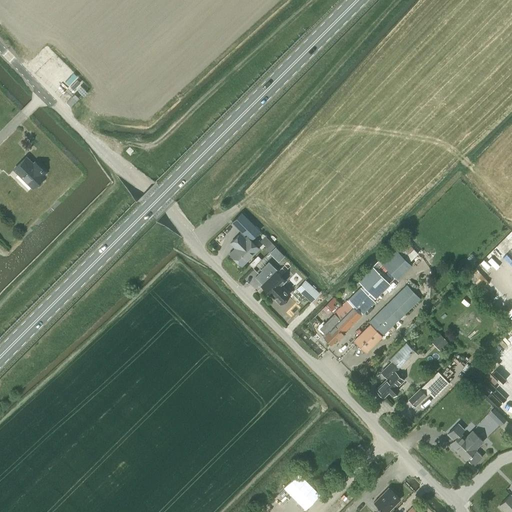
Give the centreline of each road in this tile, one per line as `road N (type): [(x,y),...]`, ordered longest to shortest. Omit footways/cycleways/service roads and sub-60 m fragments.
road 1 (unclassified): [(461,511),(0,47)]
road 2 (primary): [(0,356),(356,0)]
